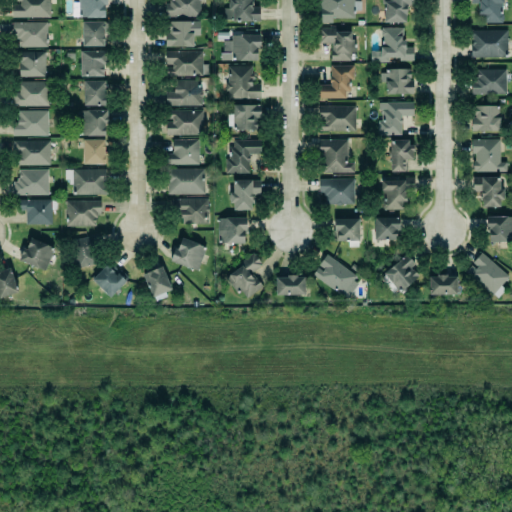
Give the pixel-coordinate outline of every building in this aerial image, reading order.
[(14,0),(14,3),(12,3),(12,18),(50,17),(49,0),(14,0)] [(75,0),(75,16),(102,15),(102,4),(105,4),(104,0),(75,0)] [(199,0),(168,0),(169,16),(200,17),(199,0)] [(259,7),(251,7),(250,0),(232,0),(233,0),(225,0),(225,22),(259,21),(259,7)] [(332,23),(332,18),(354,18),(354,10),(360,10),(360,1),(354,1),(354,0),(319,0),(319,2),(318,2),(318,23),(332,23)] [(412,0),(383,0),(383,23),(406,23),(406,6),(412,5),(412,0)] [(502,0),(470,0),(470,3),(478,3),(478,15),(484,15),(484,23),(502,23),(502,0)] [(163,45),(189,45),(190,33),(196,33),(196,20),(166,20),(166,22),(164,22),(164,30),(166,30),(166,32),(163,32),(163,45)] [(10,22),(45,21),(45,46),(16,47),(15,44),(16,44),(16,38),(14,38),(14,35),(10,35),(10,28),(10,22)] [(82,46),(104,46),(104,37),(107,37),(107,22),(82,22),(82,46)] [(379,27),(379,30),(378,31),(378,35),(381,35),(381,49),(379,49),(379,57),(396,57),(401,57),(400,50),(403,49),(403,46),(403,40),(400,40),(400,27),(379,27)] [(350,61),(350,52),(354,52),(354,32),(336,32),(336,29),(318,28),(318,43),(331,43),(331,61),(350,61)] [(468,29),(504,29),(504,57),(468,57),(468,29)] [(258,61),(258,35),(231,35),(231,41),(221,40),(221,60),(258,61)] [(396,57),(396,61),(411,60),(411,46),(403,46),(403,49),(400,50),(401,57),(396,57)] [(78,50),(105,50),(105,64),(101,64),(101,76),(78,76),(78,50)] [(163,50),(199,50),(199,75),(163,75),(163,66),(170,66),(169,64),(163,64),(163,50)] [(45,52),(18,52),(18,77),(45,76),(45,52)] [(351,66),(330,65),(329,85),(318,85),(317,98),(350,99),(351,66)] [(227,99),(261,98),(260,84),(253,84),(252,66),(226,67),(227,99)] [(383,68),(383,93),(410,93),(410,80),(408,80),(408,73),(406,73),(406,68),(383,68)] [(503,68),(503,93),(468,94),(468,80),(472,80),(472,77),(474,77),(474,68),(503,68)] [(162,90),(162,105),(200,105),(200,91),(205,91),(205,78),(170,78),(170,90),(162,90)] [(81,80),(103,80),(103,92),(105,92),(105,97),(103,97),(103,106),(81,106),(81,80)] [(48,106),(48,82),(19,81),(18,93),(12,93),(12,106),(48,106)] [(375,133),(398,134),(398,123),(399,123),(399,117),(398,115),(410,115),(411,101),(384,101),(384,108),(379,108),(379,120),(375,120),(375,133)] [(259,105),(233,105),(233,130),(258,131),(259,105)] [(316,105),(353,105),(353,130),(316,130),(316,122),(323,122),(323,119),(316,119),(316,105)] [(472,105),(496,105),(497,129),(469,130),(469,117),(472,117),(472,114),(471,114),(471,106),(472,106),(472,105)] [(164,109),(164,133),(200,133),(200,109),(164,109)] [(16,110),(45,110),(45,135),(10,135),(10,123),(15,123),(15,118),(16,118),(16,110)] [(106,136),(106,110),(80,110),(80,136),(106,136)] [(470,160),(471,170),(473,170),(473,171),(504,171),(504,162),(497,162),(497,138),(469,139),(469,152),(472,152),(473,160),(470,160)] [(80,139),(102,139),(102,143),(102,150),(102,153),(105,153),(105,163),(102,163),(80,164),(80,139)] [(348,140),(320,139),(319,172),(354,173),(354,162),(347,162),(348,140)] [(10,140),(47,140),(48,164),(13,165),(13,156),(18,156),(18,153),(11,153),(10,140)] [(198,140),(169,140),(169,165),(199,165),(198,140)] [(260,141),(229,140),(228,173),(248,174),(249,154),(260,154),(260,141)] [(390,171),(406,171),(406,160),(411,160),(412,140),(390,140),(390,171)] [(167,169),(168,195),(204,194),(204,168),(167,169)] [(16,178),(16,169),(45,169),(46,191),(47,191),(47,193),(45,193),(46,194),(11,194),(11,181),(15,181),(15,178),(16,178)] [(72,169),(105,169),(106,176),(106,183),(108,185),(108,194),(72,194),(72,169)] [(501,207),(501,177),(472,177),(472,192),(481,192),(481,207),(501,207)] [(317,179),(351,178),(351,203),(340,203),(338,205),(335,205),(333,203),(322,204),(322,195),(321,195),(321,192),(317,192),(317,179)] [(413,179),(381,179),(381,210),(404,210),(405,192),(413,193),(413,179)] [(251,210),(251,195),(260,195),(260,180),(233,180),(233,193),(229,193),(228,203),(233,203),(233,210),(251,210)] [(16,198),(16,209),(24,210),(24,222),(48,223),(49,199),(16,198)] [(205,198),(205,223),(180,223),(180,217),(177,217),(177,214),(174,214),(174,208),(170,208),(170,198),(205,198)] [(64,200),(64,225),(93,224),(92,217),(94,217),(94,214),(99,214),(99,199),(64,200)] [(511,241),(511,216),(486,217),(487,242),(511,241)] [(331,218),(357,217),(357,241),(335,241),(335,240),(331,240),(331,218)] [(371,217),(397,217),(397,230),(394,230),(394,240),(384,240),(384,238),(383,238),(383,240),(371,240),(371,217)] [(245,243),(245,218),(217,218),(218,244),(245,243)] [(96,236),(72,238),(75,266),(98,264),(96,236)] [(171,261),(196,271),(206,248),(180,237),(171,261)] [(21,248),(25,249),(25,247),(24,247),(28,238),(52,248),(42,271),(36,268),(35,268),(16,260),(21,248)] [(508,277),(481,252),(471,263),(472,264),(466,271),(496,299),(503,291),(499,287),(508,277)] [(324,253),(353,275),(350,280),(355,283),(344,299),(310,274),(315,267),(320,270),(321,268),(316,264),(324,253)] [(381,273),(403,253),(408,258),(412,264),(408,267),(409,269),(410,268),(416,275),(415,276),(398,292),(395,288),(390,293),(378,278),(382,275),(381,273)] [(262,286),(252,273),(262,265),(253,254),(225,276),(245,300),(262,286)] [(89,279),(107,296),(125,277),(107,260),(89,279)] [(140,274),(159,266),(169,289),(149,297),(140,274)] [(0,297),(18,293),(10,269),(0,271),(0,297)] [(426,277),(427,288),(426,288),(426,292),(426,295),(455,294),(455,276),(454,276),(453,276),(444,277),(444,274),(434,274),(434,277),(426,277)] [(276,296),(304,295),(304,276),(275,277),(276,296)]
